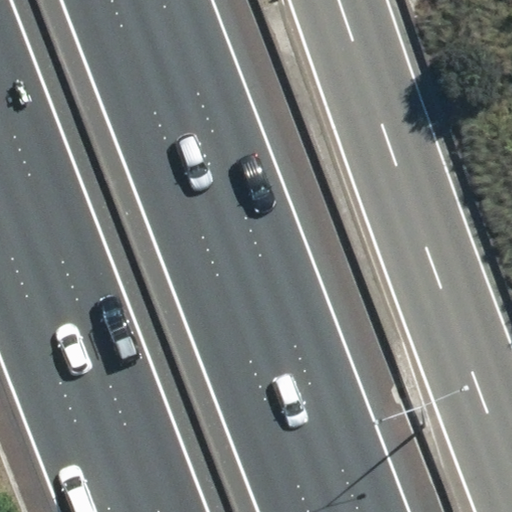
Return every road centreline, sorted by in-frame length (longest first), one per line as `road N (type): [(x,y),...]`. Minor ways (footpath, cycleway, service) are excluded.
road 1 (motorway): [(114,0),(311,511)]
road 2 (motorway): [(342,0),(511,463)]
road 3 (motorway): [(158,511),(0,99)]
